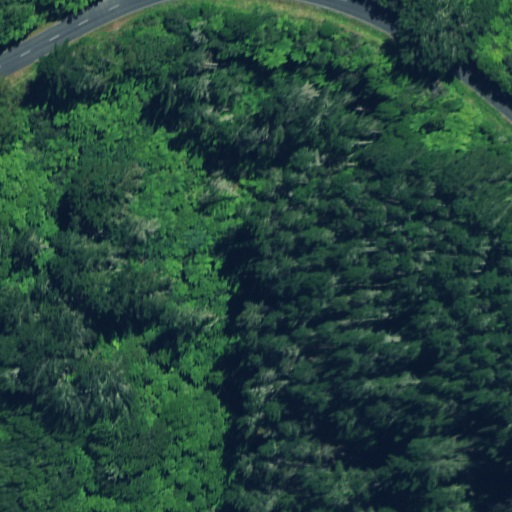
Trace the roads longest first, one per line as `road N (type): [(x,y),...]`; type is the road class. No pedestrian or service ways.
road 1 (tertiary): [(317,0),(428,47),(511,114)]
road 2 (tertiary): [(0,72),(106,18),(173,0)]
